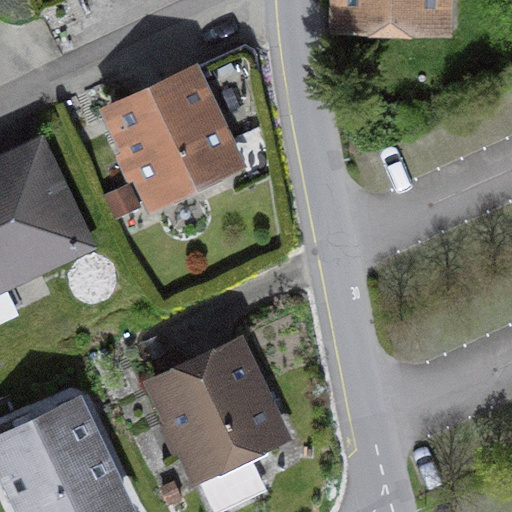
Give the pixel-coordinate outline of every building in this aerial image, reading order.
[(329,0),(328,37),(444,40),(445,0),(329,0)] [(242,177),(195,68),(95,111),(143,220),(242,177)] [(42,139),(0,157),(0,291),(93,249),(42,139)] [(243,334),(141,381),(187,482),(289,436),(243,334)] [(129,511),(78,403),(0,439),(0,490),(10,511),(129,511)]
